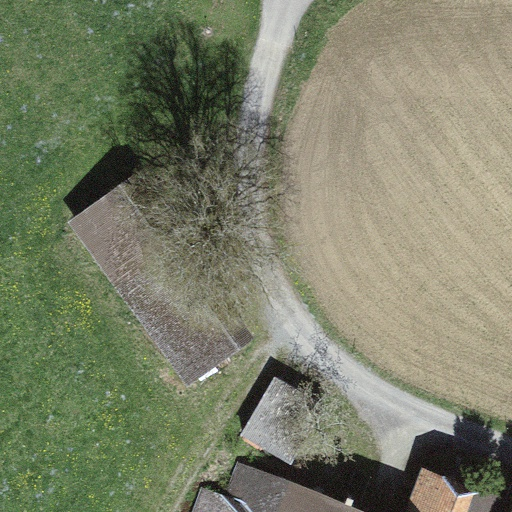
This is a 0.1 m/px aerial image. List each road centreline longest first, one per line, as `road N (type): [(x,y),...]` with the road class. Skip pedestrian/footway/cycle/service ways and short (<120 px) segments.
road 1 (track): [(511,473),(340,392),(284,324),(245,214),(250,133),(282,0)]
road 2 (track): [(171,511),(284,324)]
